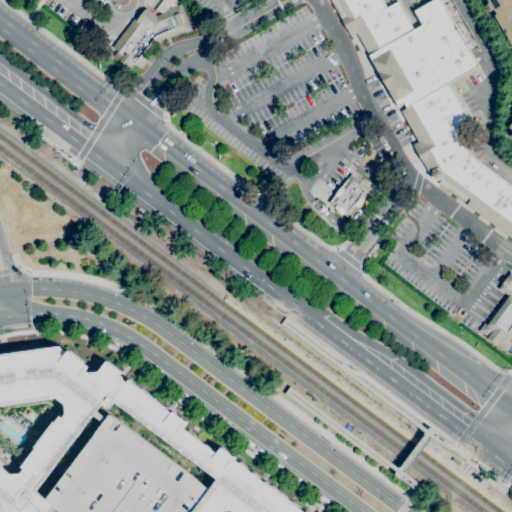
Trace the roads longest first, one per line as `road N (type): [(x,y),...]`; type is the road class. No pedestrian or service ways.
road 1 (trunk): [(511,409),(131,118)]
road 2 (secondary): [(402,511),(136,310),(79,291),(10,287)]
road 3 (secondary): [(1,317),(69,316),(124,333),(361,511)]
road 4 (trunk): [(103,160),(315,322)]
road 5 (trunk): [(315,322),(490,452)]
road 6 (trunk): [(131,118),(0,20)]
road 7 (trunk): [(0,83),(103,160)]
